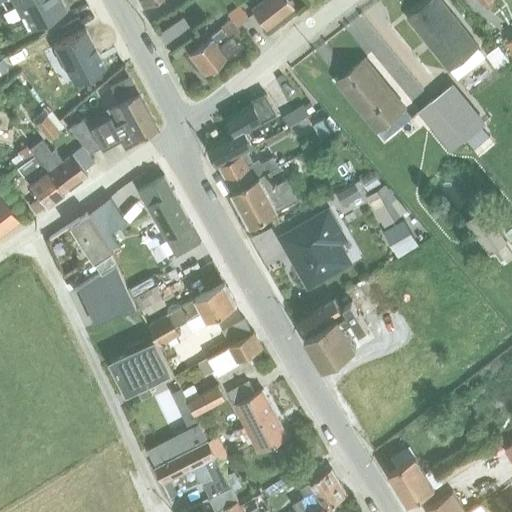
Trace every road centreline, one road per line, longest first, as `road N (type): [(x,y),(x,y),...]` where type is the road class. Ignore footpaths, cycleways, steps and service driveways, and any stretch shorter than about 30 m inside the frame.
road 1 (tertiary): [(389,511),(236,256),(192,173),(183,127)]
road 2 (residential): [(31,232),(166,511)]
road 3 (unclassified): [(183,127),(344,0)]
road 4 (residential): [(183,127),(31,232)]
road 5 (tertiary): [(183,127),(115,0)]
